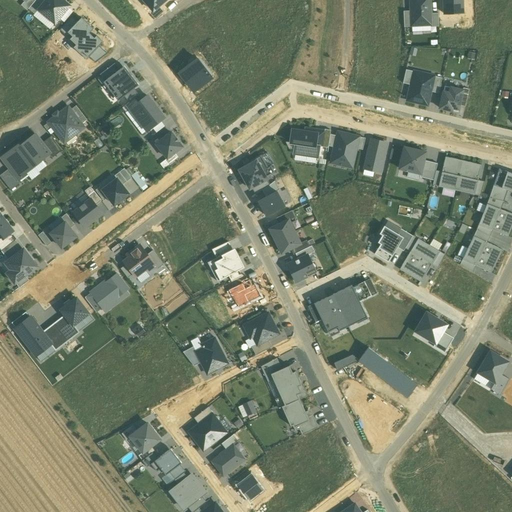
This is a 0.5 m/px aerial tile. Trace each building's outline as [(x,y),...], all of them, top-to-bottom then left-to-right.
[(36,0),(26,0),(26,1),(21,6),(27,11),(29,9),(36,0)] [(36,0),(29,9),(35,14),(39,10),(45,2),(43,0),(36,0)] [(46,0),(45,2),(39,10),(55,23),(70,6),(62,0),(46,0)] [(143,0),(153,11),(165,0),(143,0)] [(430,0),(410,0),(411,11),(412,26),(432,25),(431,14),(430,0)] [(443,0),(444,17),(462,16),(462,1),(461,0),(443,0)] [(471,0),(462,1),(462,16),(463,18),(472,18),(471,0)] [(412,27),(412,26),(411,11),(404,12),(404,27),(412,27)] [(77,22),(72,17),(60,30),(65,35),(68,32),(77,22)] [(87,60),(89,57),(103,42),(96,36),(94,38),(90,33),(93,29),(82,18),(77,22),(68,32),(72,37),(70,39),(76,45),(74,47),(87,60)] [(99,46),(89,57),(95,63),(107,54),(99,46)] [(197,58),(178,73),(194,92),(212,78),(197,58)] [(114,64),(100,75),(105,81),(119,70),(114,64)] [(118,101),(125,96),(134,89),(139,85),(124,66),(119,70),(105,81),(103,82),(118,101)] [(413,77),(414,72),(406,70),(403,84),(411,86),(413,77)] [(430,92),(434,77),(424,75),(423,79),(413,77),(411,86),(407,101),(427,106),(430,92)] [(442,79),(434,77),(430,92),(439,93),(442,79)] [(463,90),(445,86),(440,109),(458,113),(459,105),(463,90)] [(463,90),(459,105),(465,107),(469,89),(463,88),(463,90)] [(134,89),(125,96),(129,102),(135,98),(139,95),(134,89)] [(139,103),(131,109),(138,119),(133,123),(142,134),(164,117),(148,96),(139,103)] [(131,109),(139,103),(135,98),(129,102),(122,108),(126,113),(131,109)] [(76,105),(71,109),(83,125),(88,121),(76,105)] [(54,118),(49,122),(52,127),(65,143),(85,128),(71,109),(69,107),(60,114),(59,112),(53,117),(54,118)] [(47,131),(52,127),(49,122),(44,126),(47,131)] [(331,130),(325,129),(323,141),(316,140),(315,146),(319,147),(328,148),(328,146),(330,134),(331,130)] [(293,154),(317,157),(319,147),(315,146),(316,140),(317,134),(292,130),(290,143),(294,143),(293,154)] [(357,148),(360,137),(338,132),(337,136),(335,145),(336,145),(335,148),(332,159),(340,161),(339,165),(352,168),(357,148)] [(171,133),(157,144),(168,158),(174,154),(183,147),(171,133)] [(35,134),(19,147),(34,166),(50,153),(42,143),(35,134)] [(335,145),(337,136),(330,134),(328,146),(335,148),(336,145),(335,145)] [(51,136),(42,143),(50,153),(53,157),(62,150),(51,136)] [(365,138),(360,137),(357,148),(363,150),(365,138)] [(371,139),(364,169),(380,173),(387,143),(371,139)] [(19,180),(35,168),(34,166),(19,147),(18,145),(2,158),(10,168),(19,180)] [(426,153),(404,148),(400,169),(420,174),(421,174),(424,160),(426,153)] [(178,159),(174,154),(168,158),(161,164),(165,169),(178,159)] [(250,189),(252,188),(267,180),(267,178),(276,173),(271,165),(268,167),(261,155),(250,161),(252,163),(239,170),(250,189)] [(439,187),(475,195),(478,181),(482,165),(446,157),(442,172),(439,187)] [(437,164),(424,160),(421,174),(420,174),(419,177),(434,181),(437,164)] [(19,180),(10,168),(0,175),(0,176),(11,190),(21,182),(19,180)] [(127,182),(131,178),(126,171),(124,169),(119,172),(127,182)] [(511,173),(499,169),(493,185),(508,190),(511,191),(511,173)] [(439,187),(442,172),(436,171),(433,185),(439,187)] [(122,185),(127,182),(121,174),(119,172),(115,176),(117,180),(122,185)] [(136,172),(131,175),(140,188),(145,184),(136,172)] [(117,180),(103,190),(107,197),(114,205),(129,194),(122,185),(117,180)] [(267,180),(252,188),(256,196),(262,191),(270,185),(267,180)] [(270,185),(262,191),(266,197),(277,191),(279,190),(275,181),(270,185)] [(478,181),(475,195),(481,196),(484,182),(478,181)] [(503,202),(508,190),(493,185),(489,198),(503,202)] [(103,200),(107,197),(103,190),(100,187),(95,191),(103,200)] [(91,199),(96,206),(101,202),(91,188),(85,192),(91,199)] [(266,197),(258,201),(266,216),(285,206),(277,191),(266,197)] [(489,198),(487,204),(501,209),(503,202),(489,198)] [(91,199),(73,213),(85,228),(103,215),(96,206),(91,199)] [(487,204),(479,225),(492,230),(508,237),(511,227),(511,213),(501,209),(487,204)] [(276,219),(279,224),(289,219),(294,217),(292,211),(276,219)] [(0,236),(8,231),(11,228),(0,213),(0,236)] [(65,223),(70,229),(75,225),(66,214),(62,218),(65,223)] [(270,228),(276,241),(295,232),(289,219),(279,224),(270,228)] [(65,223),(51,234),(56,240),(62,247),(76,237),(70,229),(65,223)] [(490,236),(492,230),(479,225),(477,230),(490,236)] [(397,247),(403,237),(398,234),(384,226),(379,234),(382,235),(378,242),(380,244),(374,254),(389,263),(397,247)] [(403,251),(405,248),(413,236),(401,229),(398,234),(403,237),(397,247),(403,251)] [(477,230),(474,236),(487,242),(490,236),(477,230)] [(0,249),(1,251),(16,240),(8,231),(0,236),(0,249)] [(47,247),(52,243),(43,232),(38,236),(47,247)] [(301,244),(295,232),(276,241),(282,253),(291,249),(301,244)] [(405,248),(410,251),(418,238),(413,235),(413,236),(405,248)] [(474,236),(463,259),(476,266),(491,273),(502,250),(487,242),(474,236)] [(421,283),(432,264),(440,251),(418,238),(410,251),(399,270),(421,283)] [(9,260),(22,250),(16,240),(1,251),(9,260)] [(301,244),(291,249),(293,254),(296,253),(309,247),(307,241),(301,244)] [(216,258),(232,250),(228,242),(212,250),(216,258)] [(122,261),(125,265),(131,274),(135,278),(154,263),(147,254),(141,246),(122,261)] [(309,247),(296,253),(298,259),(307,255),(315,252),(312,246),(309,247)] [(239,270),(245,268),(235,248),(232,250),(216,258),(213,259),(217,268),(212,271),(217,281),(229,276),(239,270)] [(7,273),(15,284),(16,283),(25,276),(37,266),(23,249),(22,250),(9,260),(5,263),(11,270),(7,273)] [(163,264),(153,250),(147,254),(154,263),(158,268),(163,264)] [(445,255),(440,251),(432,264),(438,267),(445,255)] [(316,273),(307,255),(298,259),(288,264),(296,282),(316,273)] [(473,273),(476,266),(463,259),(460,265),(473,273)] [(125,265),(120,269),(127,277),(131,274),(125,265)] [(239,270),(229,276),(232,282),(237,279),(242,276),(239,270)] [(364,272),(358,274),(361,281),(367,278),(364,272)] [(129,289),(117,274),(106,282),(108,284),(93,296),(98,303),(93,307),(97,312),(110,302),(112,305),(121,299),(119,296),(129,289)] [(29,281),(25,276),(16,283),(20,288),(29,281)] [(263,297),(254,277),(239,284),(226,291),(235,311),(263,297)] [(239,284),(237,279),(232,282),(221,287),(223,292),(226,291),(239,284)] [(369,280),(352,288),(359,302),(376,294),(369,280)] [(329,335),(366,317),(359,302),(352,288),(351,286),(314,304),(322,320),(329,335)] [(88,314),(75,296),(60,308),(65,315),(73,325),(88,314)] [(307,307),(315,323),(322,320),(314,304),(307,307)] [(16,329),(30,318),(26,312),(12,323),(16,329)] [(415,330),(435,343),(446,325),(426,312),(415,330)] [(279,334),(268,313),(244,326),(251,338),(253,337),(257,345),(268,340),(279,334)] [(73,325),(65,315),(54,323),(68,341),(79,333),(73,325)] [(36,355),(51,344),(42,332),(30,318),(16,329),(36,355)] [(68,341),(54,323),(42,332),(51,344),(56,351),(68,341)] [(133,330),(139,337),(146,332),(140,325),(133,330)] [(433,347),(444,353),(453,338),(443,331),(433,347)] [(228,364),(214,336),(198,344),(200,347),(195,350),(201,362),(207,374),(228,364)] [(272,347),(268,340),(257,345),(252,348),(256,355),(272,347)] [(194,366),(201,362),(195,350),(193,347),(184,352),(194,366)] [(369,347),(358,361),(407,398),(417,383),(369,347)] [(508,363),(491,352),(478,372),(496,383),(500,375),(508,363)] [(334,364),(337,370),(358,361),(352,356),(334,364)] [(271,374),(282,369),(277,358),(261,367),(268,382),(274,380),(271,374)] [(307,396),(296,371),(293,373),(289,366),(282,369),(271,374),(274,380),(286,406),(299,399),(307,396)] [(508,380),(500,375),(496,383),(492,388),(500,393),(508,380)] [(305,412),(299,399),(286,406),(282,407),(291,426),(293,425),(294,428),(294,427),(309,420),(305,412)] [(243,418),(256,412),(251,402),(239,407),(243,418)] [(194,418),(199,425),(212,415),(214,414),(209,407),(194,418)] [(302,435),(319,427),(313,414),(310,416),(307,411),(305,412),(309,420),(294,427),(295,431),(299,429),(302,435)] [(190,432),(204,450),(226,433),(212,415),(199,425),(190,432)] [(131,436),(143,452),(151,446),(160,439),(148,423),(137,431),(131,436)] [(131,436),(137,431),(132,425),(122,434),(126,440),(131,436)] [(155,448),(157,453),(169,447),(167,443),(155,448)] [(212,461),(224,476),(245,460),(233,445),(212,461)] [(155,451),(151,446),(143,452),(138,456),(142,461),(152,453),(155,451)] [(182,463),(171,449),(157,459),(151,464),(157,472),(161,469),(166,475),(170,472),(180,464),(182,463)] [(152,453),(142,461),(147,467),(151,464),(157,459),(152,453)] [(180,464),(170,472),(175,480),(184,473),(186,471),(180,464)] [(178,485),(188,478),(184,473),(175,480),(178,485)] [(237,485),(249,500),(263,489),(252,474),(237,485)] [(205,493),(191,475),(188,478),(178,485),(171,491),(185,509),(188,507),(202,496),(205,493)] [(193,511),(206,502),(202,496),(188,507),(191,511),(193,511)]
